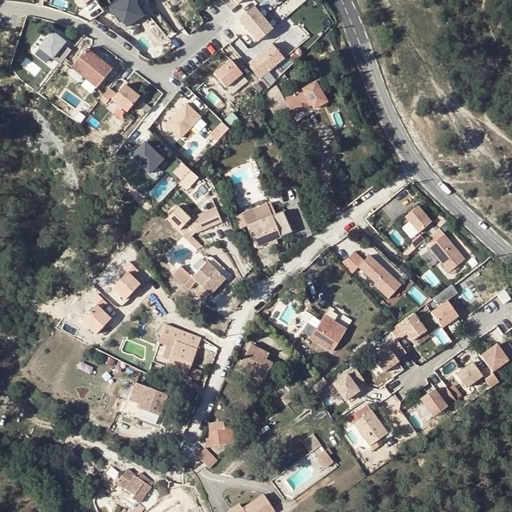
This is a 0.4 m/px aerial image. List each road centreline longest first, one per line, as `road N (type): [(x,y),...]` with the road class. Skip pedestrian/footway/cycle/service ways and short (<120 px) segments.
road 1 (residential): [(176,482),(243,306),(416,162)]
road 2 (residential): [(221,26),(177,64),(144,69),(62,17),(0,6)]
road 3 (primary): [(342,0),(416,162)]
road 4 (residential): [(391,386),(511,306)]
road 5 (primary): [(416,162),(511,255)]
